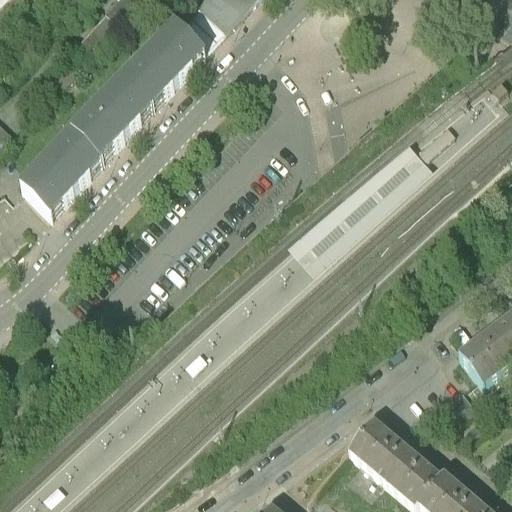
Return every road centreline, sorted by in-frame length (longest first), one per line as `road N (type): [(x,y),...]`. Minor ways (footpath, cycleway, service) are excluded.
road 1 (residential): [(33,286),(308,0)]
road 2 (residential): [(211,511),(511,275)]
